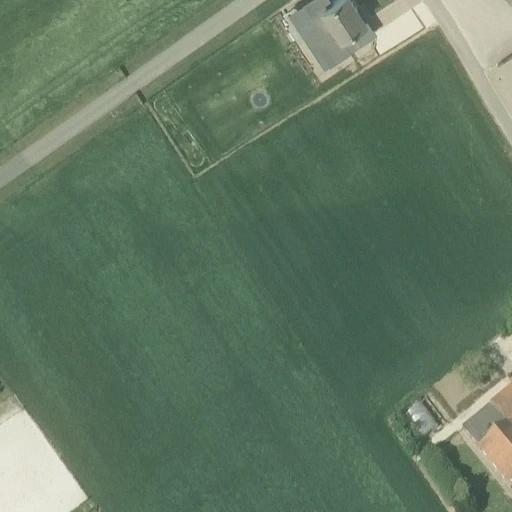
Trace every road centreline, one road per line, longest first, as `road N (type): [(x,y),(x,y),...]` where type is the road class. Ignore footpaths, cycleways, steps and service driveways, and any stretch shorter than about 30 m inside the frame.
road 1 (unknown): [(253,0),(0,179)]
road 2 (unclassified): [(511,135),(422,0)]
